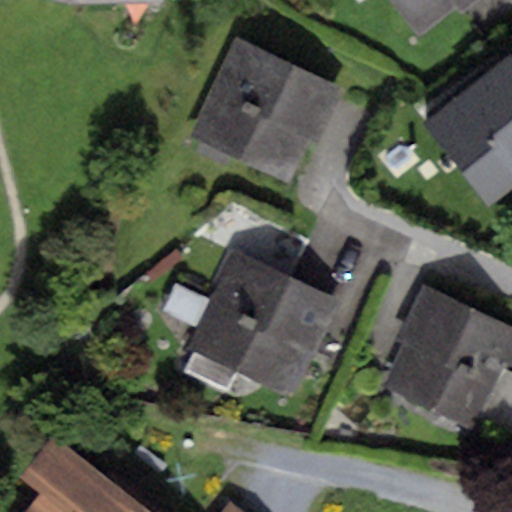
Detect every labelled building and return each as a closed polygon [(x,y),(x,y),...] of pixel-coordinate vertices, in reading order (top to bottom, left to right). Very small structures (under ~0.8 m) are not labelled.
[(388,0),(418,37),(455,8),(462,15),(480,0),(388,0)] [(347,88),(233,36),(190,129),(227,146),(222,157),(298,193),(347,88)] [(511,55),(510,53),(424,121),(489,203),(511,185),(511,55)] [(235,251),(186,349),(192,352),(183,372),(226,393),(238,369),(289,394),(335,300),(235,251)] [(511,328),(423,286),(395,344),(403,348),(383,388),(474,431),(504,369),(511,372),(511,328)] [(40,493),(25,511),(150,511),(52,433),(18,476),(40,493)]
